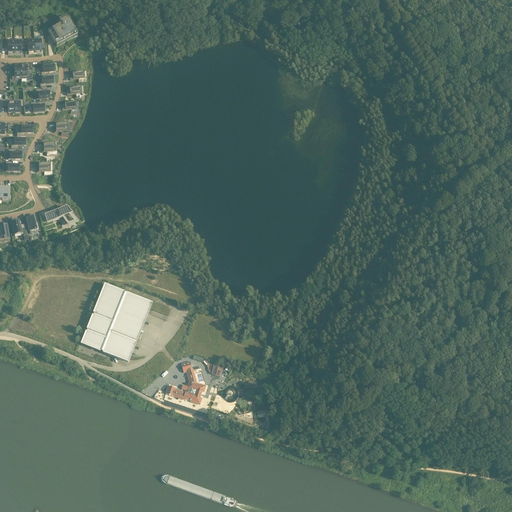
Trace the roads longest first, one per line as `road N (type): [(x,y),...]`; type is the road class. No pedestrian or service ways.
road 1 (track): [(175,294),(51,275),(35,281),(21,311)]
road 2 (unclassified): [(145,397),(65,354),(0,334)]
road 3 (residential): [(0,59),(59,59),(61,81),(46,120)]
